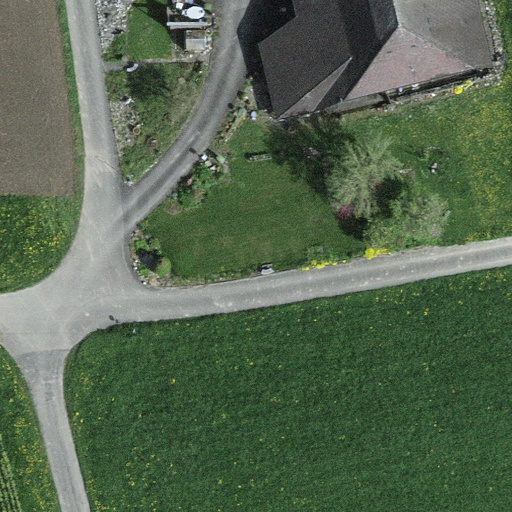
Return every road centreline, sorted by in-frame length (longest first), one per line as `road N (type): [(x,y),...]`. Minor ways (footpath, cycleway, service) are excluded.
road 1 (track): [(511,255),(52,331),(0,325)]
road 2 (unclassified): [(88,511),(52,331),(89,0)]
